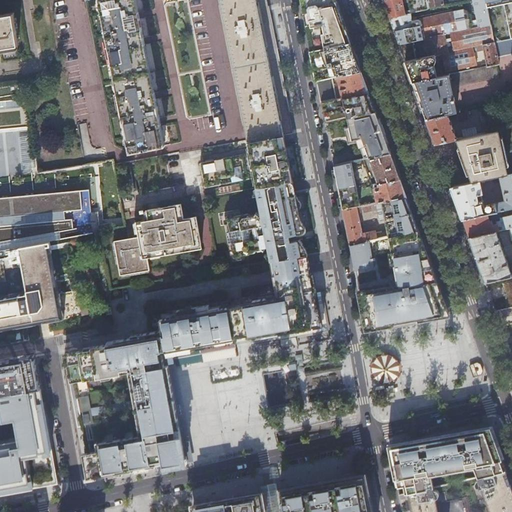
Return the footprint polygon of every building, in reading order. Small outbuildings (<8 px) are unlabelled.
[(223,16),(247,141),(253,140),(253,141),(283,136),(292,134),(289,119),(282,81),(276,51),(268,8),(266,0),(98,0),(129,153),(160,147),(162,146),(157,119),(137,21),(132,0),(222,0),(223,3),(220,4),(223,16)] [(340,14),(334,0),(300,0),(302,9),(307,34),(310,50),(350,41),(340,14)] [(388,18),(410,14),(409,13),(426,9),(424,0),(381,0),(385,9),(387,14),(388,18)] [(424,0),(426,9),(442,5),(441,0),(424,0)] [(472,0),(476,19),(477,27),(489,24),(487,13),(486,7),(484,0),(472,0)] [(511,0),(484,0),(486,7),(487,13),(503,10),(510,40),(511,39),(511,0)] [(0,42),(21,38),(15,7),(0,9),(0,42)] [(412,21),(410,14),(388,18),(391,24),(393,31),(398,44),(411,41),(423,38),(473,28),(472,20),(467,21),(465,12),(461,10),(412,21)] [(492,36),(489,24),(477,27),(473,28),(423,38),(427,57),(451,52),(450,49),(447,49),(446,45),(451,44),(453,52),(493,44),(492,36)] [(500,42),(493,44),(496,58),(510,55),(511,66),(511,39),(510,40),(500,42)] [(312,57),(312,61),(314,69),(316,80),(331,77),(337,75),(360,70),(357,61),(354,52),(352,47),(350,41),(310,50),(311,52),(312,57)] [(416,59),(411,41),(398,44),(401,52),(404,61),(416,59)] [(496,58),(493,44),(453,52),(451,52),(427,57),(416,59),(404,61),(408,72),(410,76),(412,82),(436,77),(433,65),(434,64),(435,60),(442,59),(445,72),(475,65),(472,52),(482,50),(485,63),(480,64),(481,68),(494,65),(497,64),(496,58)] [(481,68),(436,77),(412,82),(416,94),(419,102),(425,119),(447,114),(454,112),(456,112),(451,88),(497,79),(494,65),(481,68)] [(364,80),(360,70),(337,75),(342,97),(368,91),(364,80)] [(331,77),(316,80),(317,85),(318,90),(320,101),(335,98),(331,77)] [(0,129),(30,126),(28,113),(27,113),(22,81),(0,85),(0,129)] [(371,102),(368,91),(342,97),(335,98),(320,101),(321,107),(324,119),(325,123),(347,118),(375,112),(371,102)] [(456,112),(454,112),(456,121),(467,118),(465,110),(456,112)] [(378,120),(375,112),(347,118),(352,137),(353,141),(363,138),(369,158),(390,153),(385,139),(378,120)] [(456,139),(447,114),(425,119),(429,131),(431,134),(434,144),(437,143),(456,139)] [(487,132),(457,139),(464,159),(472,182),(478,181),(499,176),(506,175),(496,131),(488,133),(487,132)] [(32,135),(17,137),(20,170),(37,167),(35,157),(35,156),(32,135)] [(253,140),(247,141),(248,147),(249,153),(243,154),(238,155),(239,160),(244,159),(250,158),(255,183),(250,184),(251,188),(255,187),(256,187),(292,181),(302,179),(302,178),(299,165),(295,143),(285,145),(284,141),(284,140),(283,136),(253,141),(253,140)] [(395,167),(390,153),(369,158),(378,183),(399,179),(395,167)] [(222,184),(221,176),(230,174),(227,158),(203,163),(207,187),(222,184)] [(351,161),(333,165),(338,189),(342,210),(360,206),(351,161)] [(478,181),(472,182),(450,187),(453,195),(455,203),(458,210),(461,219),(487,214),(511,208),(511,173),(506,175),(499,176),(504,201),(484,206),(478,181)] [(378,183),(371,185),(375,203),(406,196),(402,187),(399,179),(378,183)] [(302,230),(299,216),(297,207),(294,192),(292,181),(256,187),(255,187),(256,189),(255,190),(253,195),(257,194),(261,214),(260,214),(256,211),(255,214),(250,215),(247,213),(232,216),(232,213),(228,213),(228,215),(225,216),(225,220),(223,220),(224,224),(228,223),(229,231),(226,232),(228,243),(231,242),(233,250),(229,251),(230,255),(232,254),(233,258),(237,257),(237,259),(241,259),(240,255),(255,252),(257,249),(261,248),(263,250),(266,247),(267,246),(268,253),(264,254),(268,258),(269,258),(270,260),(307,254),(304,247),(300,241),(299,239),(291,241),(291,238),(290,235),(300,233),(302,231),(302,230)] [(0,249),(2,249),(49,241),(91,233),(99,232),(99,230),(97,211),(89,212),(87,189),(78,190),(69,191),(55,192),(46,193),(32,194),(23,195),(10,196),(1,197),(0,197),(0,249)] [(360,206),(342,210),(345,225),(345,229),(349,245),(376,238),(375,231),(362,234),(357,213),(377,209),(378,218),(384,217),(388,236),(417,229),(412,213),(406,196),(375,203),(360,206)] [(144,211),(146,221),(165,217),(165,215),(182,212),(181,205),(144,211)] [(165,217),(146,221),(134,223),(137,237),(114,241),(119,274),(151,268),(149,256),(162,253),(162,252),(168,251),(168,252),(179,250),(178,247),(200,243),(196,218),(183,220),(182,212),(165,215),(165,217)] [(491,225),(487,214),(461,219),(463,224),(465,229),(468,238),(495,232),(508,229),(511,227),(511,216),(499,219),(501,226),(497,227),(496,224),(491,225)] [(383,237),(388,236),(384,217),(378,218),(383,237)] [(391,252),(391,254),(397,285),(358,292),(359,294),(362,308),(364,318),(366,329),(408,321),(448,314),(443,300),(440,292),(433,271),(424,247),(421,239),(417,229),(388,236),(383,237),(376,238),(349,245),(352,263),(353,265),(353,267),(373,264),(372,259),(371,255),(391,252)] [(502,248),(495,232),(468,238),(472,249),(476,260),(478,264),(480,271),(484,282),(490,281),(511,276),(511,265),(508,267),(503,252),(505,252),(504,248),(502,248)] [(46,320),(46,322),(63,319),(49,241),(2,249),(8,280),(0,280),(0,329),(36,323),(36,321),(41,321),(46,320)] [(251,274),(271,270),(272,276),(274,283),(311,277),(309,268),(307,254),(270,260),(249,264),(251,274)] [(311,277),(274,283),(275,292),(242,298),(242,302),(228,304),(227,301),(158,313),(161,330),(139,334),(137,334),(130,335),(130,337),(114,340),(106,342),(107,344),(90,347),(90,346),(83,347),(83,350),(64,353),(75,416),(77,427),(81,426),(85,448),(86,452),(82,453),(83,463),(86,478),(101,476),(140,469),(158,465),(185,461),(185,463),(192,461),(192,460),(187,429),(179,387),(175,364),(174,364),(173,358),(212,351),(235,347),(234,341),(234,340),(235,340),(249,337),(249,339),(250,344),(270,341),(289,337),(327,330),(320,291),(314,292),(312,285),(311,277)] [(340,344),(211,369),(223,432),(352,408),(340,344)] [(0,493),(32,488),(52,483),(52,481),(56,480),(33,354),(23,356),(21,356),(21,357),(8,359),(7,359),(6,359),(0,360),(0,493)] [(476,363),(469,365),(473,377),(480,375),(482,371),(479,364),(476,363)] [(499,455),(493,439),(490,429),(469,433),(405,444),(389,447),(393,467),(394,469),(396,482),(397,487),(403,486),(405,493),(433,487),(430,472),(475,465),(477,476),(505,470),(499,455)] [(505,470),(477,476),(459,480),(459,481),(463,499),(465,511),(511,511),(511,489),(507,476),(505,470)] [(371,511),(364,474),(347,478),(324,482),(279,490),(280,494),(277,494),(270,496),(262,497),(260,497),(259,493),(230,498),(202,503),(200,504),(193,505),(193,511),(371,511)] [(433,487),(433,491),(435,491),(437,491),(438,493),(439,494),(438,496),(437,498),(435,499),(436,505),(439,504),(463,499),(459,481),(459,480),(455,481),(433,487)] [(440,511),(439,504),(436,505),(435,499),(437,498),(438,496),(439,494),(438,493),(437,491),(435,491),(433,491),(433,487),(405,493),(399,495),(400,500),(406,498),(408,511),(440,511)]
